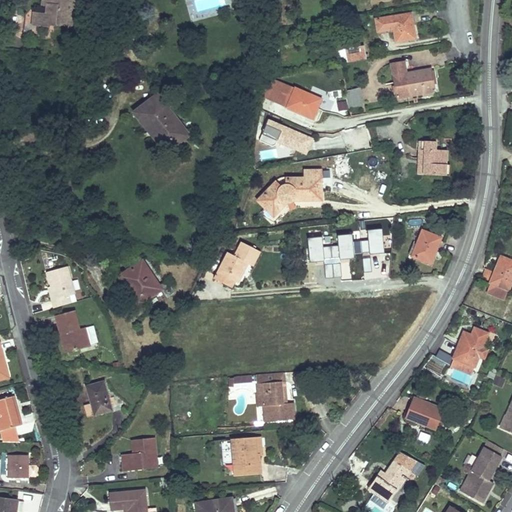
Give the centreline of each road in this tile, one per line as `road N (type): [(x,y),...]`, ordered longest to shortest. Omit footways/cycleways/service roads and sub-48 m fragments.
road 1 (residential): [(295,511),(467,262),(492,160),(489,72)]
road 2 (residential): [(53,511),(63,463),(25,344),(0,210)]
road 3 (unknown): [(456,284),(231,291)]
road 4 (unknown): [(485,204),(398,210),(334,178)]
